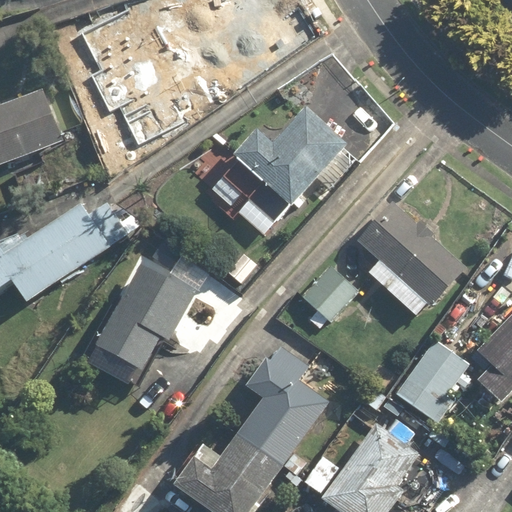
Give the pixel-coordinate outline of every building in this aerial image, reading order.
[(253,76),(196,0),(181,0),(136,34),(160,65),(171,57),(209,109),(253,76)] [(131,45),(119,11),(81,24),(93,58),(131,45)] [(0,173),(67,146),(44,91),(0,108),(0,173)] [(313,191),(320,198),(359,156),(308,110),(278,143),(263,129),(236,159),(294,211),(313,191)] [(278,225),(249,201),(238,214),(267,239),(278,225)] [(29,306),(131,239),(106,202),(91,213),(85,204),(10,254),(0,240),(0,239),(0,294),(14,285),(29,306)] [(420,225),(395,204),(359,245),(380,263),(369,275),(422,321),(467,269),(433,240),(437,235),(423,222),(420,225)] [(264,272),(243,255),(223,278),(244,296),(264,272)] [(119,306),(113,303),(82,359),(137,389),(164,339),(172,344),(199,294),(142,263),(119,306)] [(302,300),(317,313),(311,320),(321,330),(327,323),(330,326),(361,292),(333,267),(302,300)] [(511,400),(511,319),(472,360),(489,377),(479,387),(503,410),(511,400)] [(469,367),(435,343),(397,396),(439,427),(456,402),(448,397),(469,367)] [(211,511),(254,511),(331,406),(302,385),(313,370),(281,348),(251,390),(268,403),(226,460),(203,444),(174,485),(211,511)] [(385,436),(375,429),(325,499),(343,511),(396,511),(409,494),(399,487),(421,456),(405,445),(413,433),(396,421),(385,436)] [(343,469),(323,454),(301,484),(321,499),(343,469)]
